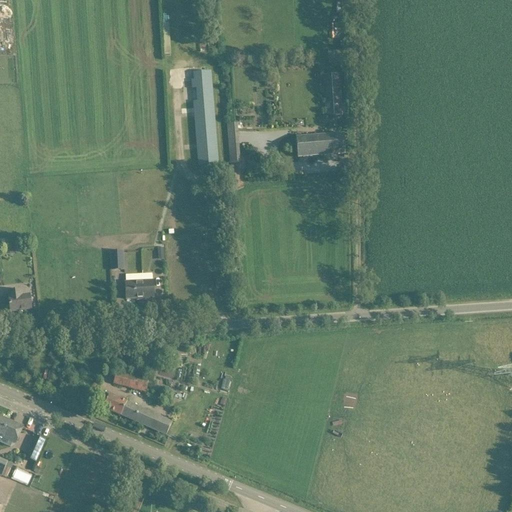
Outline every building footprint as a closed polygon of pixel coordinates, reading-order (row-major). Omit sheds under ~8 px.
[(173,0),(161,0),(162,11),(174,11),(173,0)] [(341,52),(328,53),(329,63),(342,62),(341,52)] [(194,81),(191,82),(192,89),(196,89),(197,102),(193,102),(198,166),(218,165),(212,80),(209,80),(208,73),(199,73),(193,74),(194,81)] [(338,76),(328,76),(322,77),(325,117),(341,115),(338,76)] [(227,125),(230,164),(240,163),(237,124),(227,125)] [(344,134),(331,135),(296,138),(297,158),(345,154),(344,134)] [(123,252),(110,252),(111,271),(124,271),(123,252)] [(143,275),(125,276),(125,283),(126,300),(140,299),(140,300),(153,300),(153,290),(153,281),(143,282),(143,275)] [(9,298),(9,302),(11,312),(31,310),(30,300),(29,295),(23,296),(22,291),(9,293),(9,298)] [(186,359),(186,349),(166,348),(166,359),(186,359)] [(149,378),(117,370),(113,385),(145,393),(149,378)] [(224,387),(231,388),(233,376),(225,375),(224,387)] [(172,422),(109,394),(103,408),(166,436),(172,422)] [(0,435),(16,443),(18,438),(23,428),(0,417),(0,435)] [(36,437),(31,447),(41,451),(45,441),(36,437)] [(0,458),(0,476),(1,477),(6,467),(11,469),(13,465),(0,458)]
